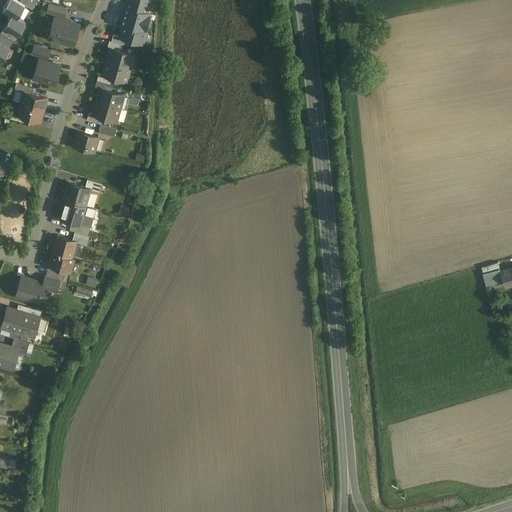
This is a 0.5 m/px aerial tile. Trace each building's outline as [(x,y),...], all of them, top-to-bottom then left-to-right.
[(11,13),(18,17),(25,4),(19,0),(7,0),(3,8),(11,13)] [(72,9),(51,2),(48,11),(69,18),(72,9)] [(127,2),(122,19),(143,25),(148,8),(127,2)] [(24,21),(18,17),(11,13),(4,26),(17,34),(24,21)] [(75,48),(84,23),(69,18),(58,15),(50,40),(75,48)] [(122,19),(117,37),(138,42),(143,25),(122,19)] [(0,58),(1,58),(8,46),(0,40),(0,58)] [(122,43),(109,40),(107,46),(110,47),(120,50),(122,43)] [(50,48),(34,44),(32,53),(47,58),(50,48)] [(120,50),(110,47),(108,54),(107,54),(105,60),(130,67),(134,54),(120,50)] [(60,65),(39,59),(34,76),(40,77),(39,79),(54,84),(60,65)] [(130,67),(105,60),(103,66),(104,66),(102,73),(102,74),(112,76),(126,81),(130,67)] [(112,76),(102,74),(102,73),(98,72),(96,79),(110,83),(112,76)] [(33,87),(16,82),(14,89),(23,91),(32,93),(33,87)] [(124,94),(100,86),(97,94),(95,100),(120,107),(124,94)] [(32,93),(23,91),(20,102),(43,109),(47,97),(32,93)] [(120,107),(95,100),(93,106),(94,106),(92,113),(103,117),(116,120),(120,107)] [(43,109),(20,102),(17,113),(17,114),(27,117),(40,120),(43,109)] [(27,117),(17,114),(17,113),(12,112),(11,118),(26,122),(27,117)] [(103,117),(92,113),(88,112),(86,119),(101,123),(103,117)] [(116,127),(101,123),(98,132),(114,136),(116,127)] [(98,136),(77,130),(73,145),(93,151),(98,136)] [(103,183),(87,178),(84,186),(90,188),(89,189),(100,192),(103,183)] [(84,186),(68,181),(63,198),(65,199),(85,205),(89,189),(90,188),(84,186)] [(85,205),(65,199),(59,218),(71,221),(81,224),(81,223),(84,213),(83,211),(85,205)] [(121,204),(119,212),(129,215),(131,206),(121,204)] [(94,216),(84,213),(81,223),(90,226),(90,227),(93,225),(95,218),(94,216)] [(81,224),(71,221),(69,229),(74,231),(88,235),(89,230),(90,227),(90,226),(81,223),(81,224)] [(88,235),(74,231),(72,239),(76,241),(87,244),(90,235),(88,235)] [(72,239),(57,235),(52,251),(71,257),(76,241),(72,239)] [(52,251),(48,265),(70,271),(74,258),(52,251)] [(511,267),(501,271),(504,284),(511,282),(511,267)] [(60,279),(45,274),(43,282),(45,282),(44,286),(56,289),(60,279)] [(95,285),(97,277),(87,274),(85,283),(95,285)] [(43,282),(21,275),(16,295),(39,302),(44,286),(45,282),(43,282)] [(93,289),(72,283),(71,289),(91,294),(93,289)] [(27,306),(18,303),(16,309),(26,312),(27,306)] [(16,309),(7,306),(1,327),(34,337),(40,316),(26,312),(16,309)] [(41,310),(27,306),(26,312),(40,316),(41,310)] [(29,342),(13,337),(11,346),(18,348),(18,349),(26,351),(29,342)] [(11,346),(0,342),(0,363),(12,367),(18,349),(18,348),(11,346)] [(9,459),(0,456),(0,465),(7,467),(9,459)]
